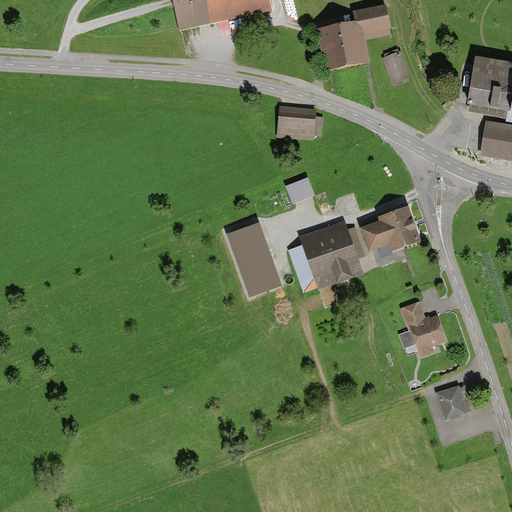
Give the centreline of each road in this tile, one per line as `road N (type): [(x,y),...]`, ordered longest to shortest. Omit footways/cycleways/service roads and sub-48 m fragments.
road 1 (tertiary): [(448,162),(344,110),(257,84),(0,61)]
road 2 (tertiary): [(448,162),(438,241),(511,454)]
road 3 (track): [(439,190),(284,239),(292,283)]
